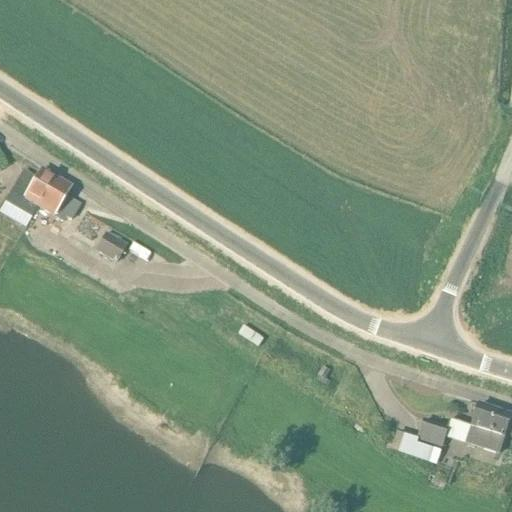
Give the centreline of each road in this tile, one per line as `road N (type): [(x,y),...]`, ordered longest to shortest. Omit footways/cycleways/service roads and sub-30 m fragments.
road 1 (unclassified): [(511,404),(394,369),(289,320),(0,130)]
road 2 (unclassified): [(431,346),(296,285),(0,89)]
road 3 (unclassified): [(431,346),(511,153)]
